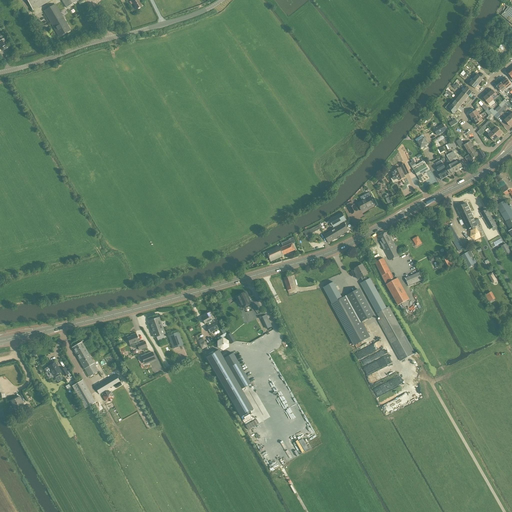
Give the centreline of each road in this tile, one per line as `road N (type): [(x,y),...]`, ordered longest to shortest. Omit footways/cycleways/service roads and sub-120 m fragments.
road 1 (primary): [(0,341),(333,251),(511,149)]
road 2 (tertiary): [(222,0),(0,72)]
road 3 (track): [(411,374),(429,379),(504,511)]
road 4 (residential): [(511,132),(488,150),(465,118),(511,64)]
